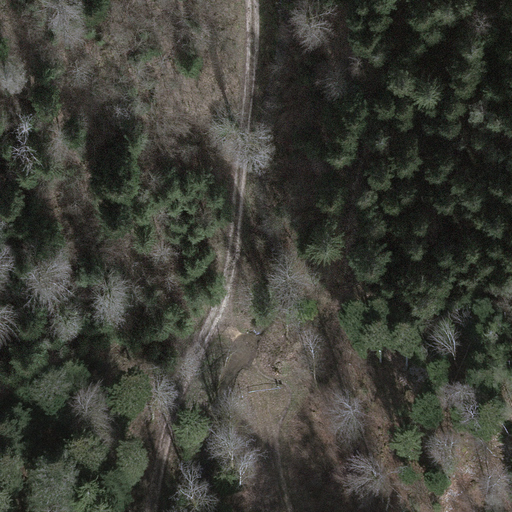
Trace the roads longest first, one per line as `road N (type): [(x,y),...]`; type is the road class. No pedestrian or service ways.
road 1 (track): [(251,0),(235,242),(158,511)]
road 2 (track): [(400,0),(374,61),(315,357),(287,411)]
road 3 (track): [(222,300),(267,361),(287,411),(308,511)]
